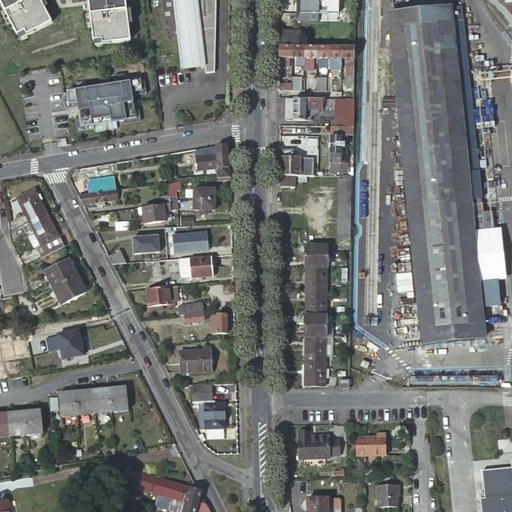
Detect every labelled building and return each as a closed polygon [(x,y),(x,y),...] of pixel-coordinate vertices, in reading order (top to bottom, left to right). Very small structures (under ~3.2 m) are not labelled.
[(25,32),(50,19),(40,0),(0,0),(16,32),(24,28),(25,32)] [(101,40),(129,37),(124,0),(88,0),(93,37),(101,36),(101,40)] [(214,74),(215,0),(172,0),(179,69),(201,67),(202,75),(214,74)] [(300,0),(300,12),(337,14),(337,6),(337,0),(300,0)] [(463,9),(389,17),(420,347),(488,340),(476,217),(483,216),(463,9)] [(292,45),(301,45),(301,31),(281,30),(281,45),(292,45)] [(281,45),(279,45),(279,65),(288,65),(288,58),(292,58),(292,45),(281,45)] [(301,45),(292,45),(292,58),(296,58),(296,64),(305,65),(305,62),(305,45),(301,45)] [(318,45),(305,45),(305,62),(313,62),(314,57),(317,58),(318,45)] [(329,46),(318,45),(317,58),(320,58),(320,66),(329,66),(329,63),(329,46)] [(342,46),(329,46),(329,63),(329,66),(329,68),(341,69),(342,58),(342,46)] [(355,46),(342,46),(342,58),(345,58),(346,66),(346,73),(355,73),(355,66),(355,46)] [(279,91),(291,91),(292,79),(292,72),(279,72),(279,91)] [(101,85),(66,91),(67,94),(69,105),(77,103),(78,107),(81,121),(82,127),(94,125),(107,123),(109,130),(118,128),(117,121),(125,120),(137,118),(136,111),(133,94),(132,90),(142,88),(141,81),(141,78),(111,84),(110,77),(100,78),(101,85)] [(317,78),(316,92),(327,92),(327,78),(317,78)] [(291,91),(301,91),(301,79),(292,79),(291,91)] [(142,88),(132,90),(133,94),(146,91),(145,80),(141,81),(142,88)] [(338,86),(341,86),(341,81),(335,80),(332,85),(332,92),(338,92),(338,89),(338,86)] [(346,99),(354,99),(355,88),(346,88),(346,99)] [(69,105),(67,94),(63,94),(66,109),(78,107),(77,103),(69,105)] [(323,109),(323,98),(316,98),(304,98),(291,98),(286,98),(286,120),(311,121),(311,117),(305,117),(305,114),(316,114),(316,109),(323,109)] [(345,105),(335,105),(334,126),(342,126),(342,119),(354,119),(354,99),(346,99),(345,99),(345,105)] [(137,118),(125,120),(126,124),(141,121),(140,111),(136,111),(137,118)] [(82,127),(81,121),(77,121),(79,132),(95,129),(94,125),(82,127)] [(343,133),(354,133),(354,126),(342,126),(334,126),(330,126),(330,153),(342,154),(343,133)] [(229,153),(228,144),(223,145),(206,148),(207,156),(188,158),(189,173),(210,171),(217,170),(231,168),(229,157),(229,153)] [(280,175),(295,176),(298,176),(299,176),(299,161),(307,161),(307,151),(299,150),(295,150),(295,152),(291,152),(291,145),(281,145),(281,157),(280,157),(280,175)] [(306,176),(313,176),(313,151),(307,151),(307,161),(299,161),(299,176),(306,176)] [(330,153),(329,162),(342,162),(342,154),(330,153)] [(339,176),(352,176),(352,165),(339,165),(339,176)] [(231,168),(217,170),(218,178),(232,177),(231,168)] [(295,176),(280,175),(280,186),(282,186),(295,187),(295,176)] [(96,193),(124,189),(123,177),(95,179),(96,193)] [(189,190),(188,182),(168,184),(170,197),(170,196),(170,198),(178,197),(177,191),(189,190)] [(217,199),(217,189),(210,188),(211,184),(202,184),(202,188),(196,188),(196,199),(217,199)] [(96,193),(78,195),(83,205),(98,203),(106,202),(125,200),(125,193),(130,192),(129,189),(124,189),(96,193)] [(35,190),(17,199),(30,222),(47,213),(35,190)] [(351,194),(339,194),(339,202),(351,202),(351,194)] [(171,204),(170,198),(170,196),(170,197),(158,198),(159,206),(164,205),(171,204)] [(210,210),(216,210),(217,199),(196,199),(195,210),(202,210),(202,214),(210,214),(210,210)] [(164,212),(164,205),(159,206),(139,208),(140,215),(144,215),(144,224),(166,222),(164,212)] [(351,210),(339,210),(338,218),(351,218),(351,210)] [(41,244),(42,245),(59,236),(47,213),(30,222),(35,233),(29,236),(35,247),(41,244)] [(204,249),(203,231),(188,232),(188,233),(182,233),(182,249),(189,248),(189,250),(204,249)] [(132,234),(133,252),(159,252),(158,234),(132,234)] [(42,248),(47,256),(64,247),(60,238),(42,248)] [(329,246),(307,245),(305,245),(305,257),(317,257),(317,251),(329,251),(329,246)] [(113,263),(156,260),(156,253),(128,255),(124,247),(109,255),(113,263)] [(317,251),(317,257),(305,257),(305,267),(307,267),(327,267),(329,267),(329,251),(317,251)] [(213,256),(190,258),(192,277),(214,276),(213,256)] [(192,277),(190,258),(180,258),(181,276),(183,277),(192,277)] [(70,259),(45,271),(53,288),(77,275),(70,259)] [(326,287),(327,267),(307,267),(306,291),(315,292),(315,287),(326,287)] [(77,275),(53,288),(61,305),(86,293),(77,275)] [(168,287),(146,289),(148,307),(170,305),(168,287)] [(326,316),(326,287),(315,287),(315,292),(306,291),(306,315),(326,316)] [(204,303),(185,306),(186,314),(204,312),(204,303)] [(204,312),(186,314),(187,322),(205,320),(204,312)] [(228,332),(229,314),(213,314),(213,332),(228,332)] [(304,315),(304,327),(315,327),(315,322),(327,322),(328,316),(326,316),(306,315),(304,315)] [(304,337),(305,337),(326,337),(327,337),(327,322),(315,322),(315,327),(304,327),(304,337)] [(84,355),(79,329),(58,333),(63,359),(84,355)] [(305,337),(305,361),(314,361),(314,356),(326,356),(326,337),(305,337)] [(214,372),(214,350),(183,350),(183,372),(214,372)] [(304,385),(325,386),(325,377),(329,377),(329,368),(325,367),(326,356),(314,356),(314,361),(305,361),(304,385)] [(340,380),(340,389),(350,389),(350,381),(340,380)] [(211,401),(210,385),(190,385),(190,401),(211,401)] [(110,389),(112,413),(128,412),(126,388),(110,389)] [(93,391),(95,415),(112,413),(110,389),(93,391)] [(76,392),(78,417),(95,415),(93,391),(76,392)] [(61,418),(78,417),(76,392),(59,394),(61,418)] [(51,410),(59,409),(57,398),(50,399),(51,410)] [(225,428),(225,404),(200,404),(200,425),(203,429),(225,428)] [(23,413),(26,436),(41,435),(39,411),(23,413)] [(8,414),(10,438),(26,436),(23,413),(8,414)] [(0,438),(10,438),(8,414),(0,414),(0,438)] [(386,457),(385,435),(378,435),(378,439),(364,439),(364,457),(386,457)] [(340,458),(339,442),(330,442),(330,440),(310,440),(310,438),(310,436),(299,437),(300,460),(330,460),(330,458),(340,458)] [(511,511),(511,463),(508,464),(509,472),(479,475),(482,503),(478,503),(478,511),(511,511)] [(210,511),(206,504),(199,502),(201,495),(202,491),(199,490),(127,469),(122,484),(161,495),(187,503),(183,511),(210,511)] [(400,500),(400,489),(397,489),(397,486),(394,486),(376,487),(376,500),(379,500),(379,509),(397,509),(397,500),(400,500)] [(183,511),(187,503),(161,495),(156,509),(166,511),(183,511)] [(330,497),(329,511),(341,511),(341,497),(330,497)] [(329,511),(329,498),(308,498),(308,511),(329,511)] [(0,501),(0,511),(11,511),(9,500),(0,501)]
